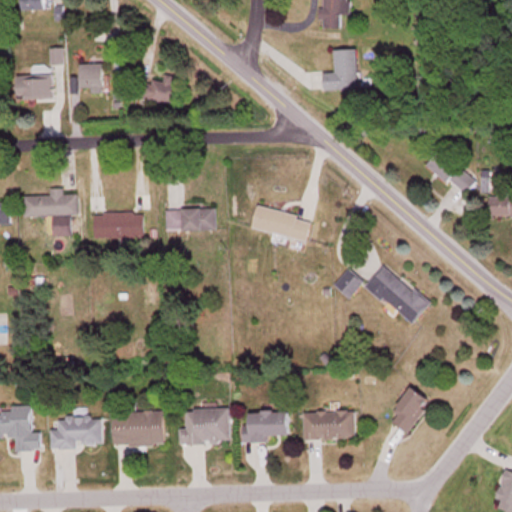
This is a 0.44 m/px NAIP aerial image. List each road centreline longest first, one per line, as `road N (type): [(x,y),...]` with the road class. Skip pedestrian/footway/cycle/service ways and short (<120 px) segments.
road 1 (residential): [(511,307),(158,0)]
road 2 (residential): [(416,493),(0,503)]
road 3 (residential): [(0,143),(317,134)]
road 4 (residential): [(511,374),(416,493),(416,511)]
